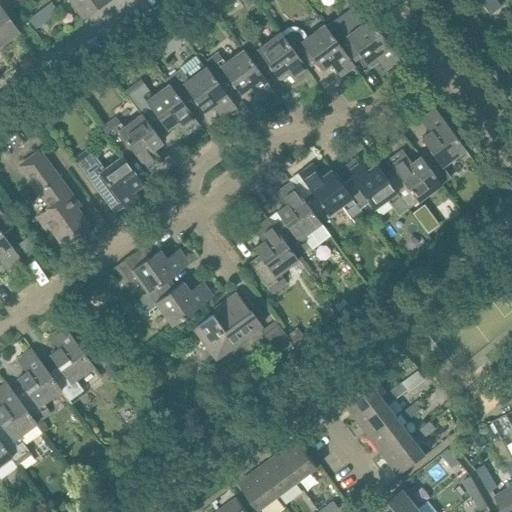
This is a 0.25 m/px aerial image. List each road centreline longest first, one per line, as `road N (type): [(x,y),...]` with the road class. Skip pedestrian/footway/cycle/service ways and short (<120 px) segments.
road 1 (unclassified): [(310,385),(511,223)]
road 2 (unclassified): [(138,511),(310,385)]
road 3 (residential): [(0,329),(103,256),(180,219)]
road 4 (residential): [(274,140),(387,109),(443,60)]
road 5 (residential): [(134,0),(0,90)]
road 6 (residential): [(180,219),(204,164),(235,147),(274,140)]
road 7 (residential): [(310,385),(381,489)]
